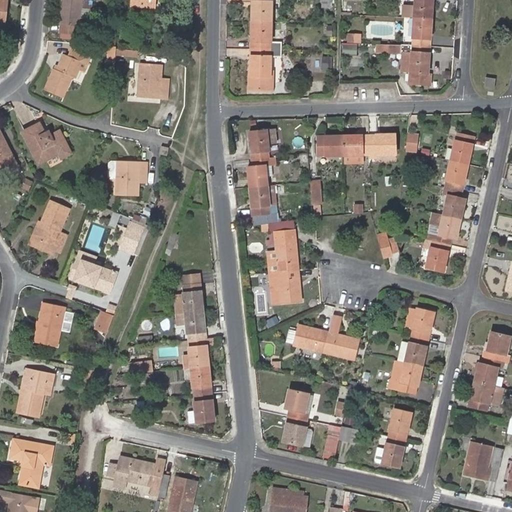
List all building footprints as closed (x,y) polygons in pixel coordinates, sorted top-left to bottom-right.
[(65,0),(65,7),(66,8),(66,10),(61,10),(59,24),(62,24),(61,33),(79,35),(81,8),(91,8),(91,0),(65,0)] [(271,0),(251,0),(251,22),(253,21),(271,22),(271,0)] [(414,18),(432,19),(432,0),(414,0),(414,7),(404,6),(403,18),(414,18)] [(412,45),(430,46),(432,19),(414,18),(412,45)] [(253,21),(251,22),(251,23),(251,50),(281,50),(281,43),(271,42),(271,23),(271,22),(253,21)] [(357,54),(357,45),(343,44),(343,53),(357,54)] [(428,73),(430,46),(412,45),(402,45),(377,44),(377,52),(401,52),(404,53),(404,71),(410,72),(409,83),(430,85),(431,74),(428,73)] [(56,69),(53,67),(44,89),(63,97),(72,76),(74,77),(78,69),(81,61),(86,64),(90,56),(71,47),(68,55),(63,53),(58,65),(56,69)] [(281,50),(251,50),(250,88),(260,88),(260,86),(270,86),(270,76),(271,56),(281,56),(281,50)] [(81,61),(78,69),(83,72),(86,64),(81,61)] [(162,65),(140,64),(137,96),(166,98),(168,80),(161,80),(162,65)] [(272,76),(270,76),(270,86),(260,86),(260,88),(272,89),(272,76)] [(495,88),(496,78),(486,77),(485,86),(495,88)] [(61,158),(70,153),(60,131),(51,136),(48,131),(44,133),(39,124),(23,132),(38,163),(58,154),(61,158)] [(249,132),(252,159),(269,157),(267,131),(249,132)] [(0,170),(15,163),(0,132),(0,170)] [(409,132),(407,149),(417,151),(419,133),(409,132)] [(450,160),(468,164),(475,136),(457,132),(450,160)] [(369,154),(369,135),(343,136),(344,155),(362,154),(369,154)] [(396,135),(369,135),(369,154),(377,154),(396,154),(396,135)] [(344,155),(343,136),(318,136),(318,155),(344,155)] [(166,156),(168,148),(161,146),(159,154),(166,156)] [(269,157),(252,159),(253,165),(247,165),(250,187),(268,185),(266,163),(270,163),(269,157)] [(444,186),(462,190),(468,164),(450,160),(444,186)] [(146,182),(146,163),(117,163),(111,163),(108,165),(108,178),(111,180),(117,180),(116,194),(138,194),(138,181),(146,182)] [(31,183),(25,180),(21,186),(28,189),(31,183)] [(320,180),(311,181),(313,204),(322,203),(320,180)] [(268,185),(250,187),(253,216),(271,214),(270,205),(268,185)] [(443,214),(461,218),(465,199),(460,197),(462,190),(444,186),(443,194),(448,195),(443,214)] [(52,248),(51,249),(59,253),(66,236),(59,234),(69,209),(49,202),(40,223),(33,240),(52,248)] [(111,221),(123,225),(127,215),(115,211),(111,221)] [(432,240),(449,244),(451,237),(455,238),(461,218),(443,214),(433,212),(431,223),(441,225),(438,234),(434,233),(432,240)] [(271,214),(253,216),(254,224),(261,223),(263,223),(280,221),(280,218),(278,218),(277,213),(271,214)] [(137,254),(148,226),(131,219),(120,247),(137,254)] [(295,231),(294,219),(280,221),(263,223),(264,233),(275,232),(295,231)] [(50,253),(51,249),(52,248),(33,240),(40,223),(36,222),(27,243),(50,253)] [(441,225),(431,223),(430,223),(428,232),(434,233),(438,234),(441,225)] [(178,232),(173,230),(168,244),(173,246),(178,232)] [(278,271),(298,269),(295,231),(275,232),(276,249),(278,271)] [(379,239),(387,236),(386,231),(377,233),(379,239)] [(379,239),(384,255),(392,252),(388,238),(387,236),(379,239)] [(388,238),(392,252),(398,251),(394,237),(388,238)] [(443,272),(449,244),(432,240),(430,248),(426,267),(443,272)] [(278,271),(276,249),(267,250),(269,272),(278,271)] [(77,275),(82,261),(80,260),(83,253),(80,252),(71,277),(89,284),(91,278),(88,277),(88,279),(77,275)] [(116,273),(109,271),(92,264),(95,257),(83,253),(80,260),(82,261),(77,275),(88,279),(88,277),(91,278),(89,284),(102,289),(109,292),(116,273)] [(301,300),(298,269),(278,271),(269,272),(268,272),(269,280),(278,279),(280,301),(301,300)] [(187,312),(204,311),(201,282),(201,275),(183,276),(184,284),(184,298),(176,299),(178,313),(187,312)] [(278,279),(269,280),(271,302),(280,301),(278,279)] [(175,284),(176,299),(184,298),(184,284),(175,284)] [(64,308),(42,304),(35,341),(57,346),(64,308)] [(106,311),(112,313),(114,307),(108,305),(106,311)] [(412,326),(416,309),(410,307),(406,325),(412,326)] [(410,334),(428,339),(435,311),(417,307),(416,309),(412,326),(410,334)] [(106,331),(113,314),(112,313),(106,311),(103,310),(96,327),(106,331)] [(207,337),(204,311),(187,312),(189,339),(207,337)] [(332,314),(324,346),(331,348),(330,352),(353,358),(358,339),(335,333),(340,316),(332,314)] [(324,346),(328,331),(298,323),(292,343),(323,351),(324,346)] [(491,330),(485,356),(504,361),(506,353),(510,335),(498,332),(491,330)] [(404,361),(422,364),(428,339),(410,334),(408,344),(404,361)] [(207,337),(189,339),(190,354),(191,358),(192,367),(210,365),(207,337)] [(408,344),(401,342),(397,359),(404,361),(408,344)] [(191,358),(190,354),(180,355),(181,367),(191,367),(191,358)] [(504,361),(485,356),(483,364),(479,363),(474,380),(493,385),(495,374),(497,367),(502,368),(504,361)] [(153,359),(131,361),(132,371),(154,370),(153,359)] [(397,359),(395,359),(391,379),(399,381),(404,361),(397,359)] [(415,393),(422,364),(404,361),(399,381),(391,379),(389,386),(415,393)] [(193,379),(194,393),(212,392),(210,365),(192,367),(193,379)] [(185,380),(193,379),(192,367),(191,367),(184,368),(185,380)] [(26,369),(24,377),(32,378),(33,371),(26,369)] [(32,378),(24,377),(22,389),(27,390),(26,396),(23,396),(19,412),(37,416),(42,393),(45,382),(51,383),(53,375),(33,371),(32,378)] [(502,376),(495,374),(493,385),(499,387),(502,376)] [(493,385),(474,380),(468,406),(486,411),(488,403),(493,385)] [(49,394),(51,383),(45,382),(42,393),(49,394)] [(493,385),(488,403),(498,405),(502,387),(499,387),(493,385)] [(27,390),(22,389),(17,412),(19,412),(23,396),(26,396),(27,390)] [(289,408),(288,416),(307,420),(308,413),(302,411),(307,393),(288,389),(284,407),(289,408)] [(212,392),(194,393),(196,410),(197,422),(215,420),(212,392)] [(344,404),(337,403),(335,414),(342,416),(344,404)] [(386,435),(405,439),(411,412),(393,407),(386,435)] [(197,422),(196,410),(186,411),(187,423),(197,422)] [(307,420),(288,416),(282,441),(301,445),(307,420)] [(354,417),(346,416),(345,422),(353,424),(354,417)] [(322,457),(333,460),(338,439),(338,438),(340,430),(340,427),(329,424),(322,457)] [(360,430),(341,426),(340,427),(340,430),(338,438),(338,439),(357,443),(360,430)] [(398,467),(405,439),(386,435),(380,463),(398,467)] [(24,460),(22,467),(19,484),(38,488),(43,464),(49,465),(52,447),(13,439),(10,458),(20,460),(24,460)] [(469,442),(462,475),(472,477),(501,484),(504,470),(497,469),(491,467),(491,470),(487,469),(491,447),(469,442)] [(146,485),(150,463),(129,458),(124,480),(146,485)] [(155,460),(154,464),(149,489),(148,494),(157,496),(159,486),(162,474),(162,473),(162,471),(164,462),(155,460)] [(149,489),(154,464),(150,463),(146,485),(145,488),(149,489)] [(168,475),(162,473),(162,474),(159,486),(157,496),(163,497),(165,488),(168,475)] [(174,475),(171,487),(183,490),(186,478),(174,475)] [(183,490),(171,487),(165,511),(188,511),(196,481),(186,478),(183,490)] [(0,500),(11,503),(12,494),(0,491),(0,500)] [(302,511),(305,498),(302,497),(300,497),(285,495),(272,493),(271,503),(282,505),(280,511),(302,511)] [(30,511),(33,498),(12,494),(11,503),(14,503),(12,511),(30,511)] [(35,511),(38,499),(33,498),(30,511),(35,511)] [(271,511),(280,511),(282,505),(271,503),(270,511),(271,511)]
